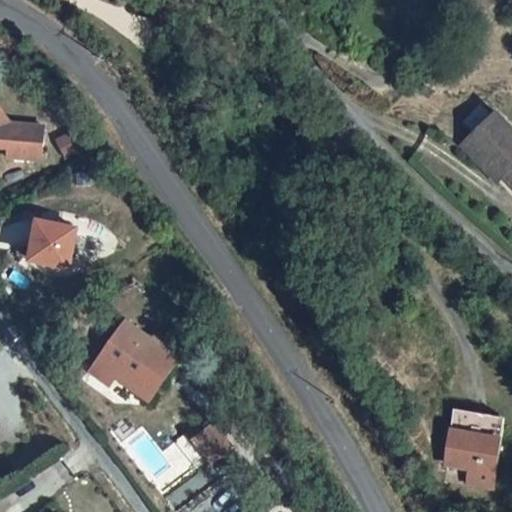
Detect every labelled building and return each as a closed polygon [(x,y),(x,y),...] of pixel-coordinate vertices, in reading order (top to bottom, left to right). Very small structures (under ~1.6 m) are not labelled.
[(15,162),(47,164),(52,128),(20,124),(0,98),(0,146),(5,153),(14,154),(15,162)] [(511,110),(502,100),(468,130),(500,169),(510,161),(511,163),(511,110)] [(62,143),(68,158),(88,150),(82,135),(62,143)] [(85,229),(46,220),(37,259),(76,268),(85,229)] [(119,378),(149,402),(179,362),(173,357),(173,348),(159,338),(151,340),(129,324),(100,365),(119,378)] [(110,390),(119,378),(100,365),(98,363),(89,375),(110,390)] [(472,476),(494,481),(509,408),(461,398),(451,453),(476,458),(472,476)] [(212,426),(190,443),(210,468),(231,451),(212,426)] [(462,483),(464,471),(444,467),(442,480),(462,483)]
